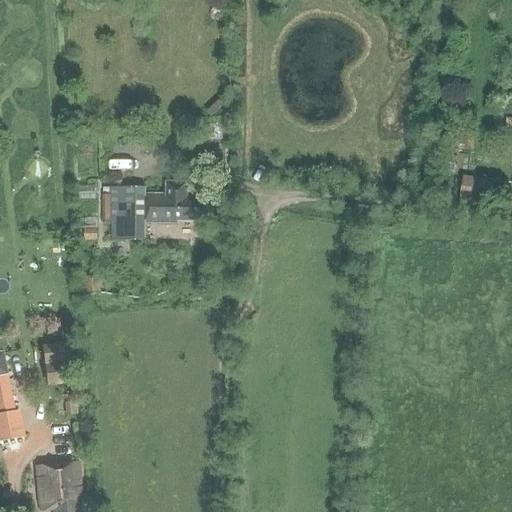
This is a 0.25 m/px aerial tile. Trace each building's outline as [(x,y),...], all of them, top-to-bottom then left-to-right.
[(197,200),(186,200),(186,183),(164,182),(164,195),(145,195),(145,188),(109,187),(109,195),(100,195),(99,223),(108,224),(108,239),(144,240),(144,223),(177,224),(177,220),(197,221),(197,200)] [(459,202),(492,206),(494,188),(461,184),(459,202)] [(41,347),(44,367),(71,363),(68,343),(41,347)] [(0,403),(12,401),(4,355),(0,355),(0,403)] [(71,363),(44,367),(47,388),(74,384),(71,363)] [(80,499),(77,463),(35,467),(39,511),(42,511),(52,511),(77,511),(77,509),(80,509),(79,499),(80,499)]
